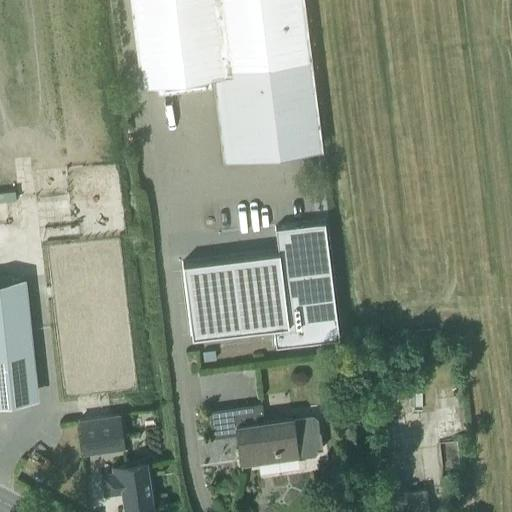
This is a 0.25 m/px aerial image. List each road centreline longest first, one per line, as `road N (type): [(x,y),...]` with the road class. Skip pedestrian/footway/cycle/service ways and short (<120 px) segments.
road 1 (unknown): [(206,511),(151,182)]
road 2 (unknown): [(151,182),(124,0)]
road 3 (unknown): [(151,182),(300,165)]
